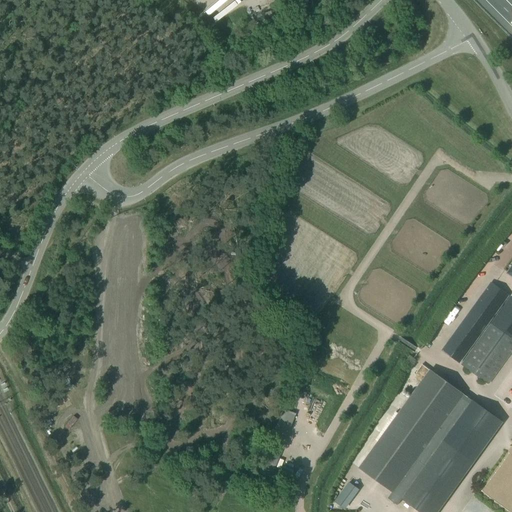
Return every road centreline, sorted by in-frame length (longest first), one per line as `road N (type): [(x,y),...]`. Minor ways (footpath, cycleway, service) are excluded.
road 1 (tertiary): [(83,172),(111,194),(135,195),(186,162),(332,107),(473,36)]
road 2 (tertiary): [(83,172),(128,138),(322,48),(381,0)]
road 3 (unknown): [(511,234),(434,344),(490,391),(511,365)]
road 4 (unclassified): [(0,334),(83,172)]
road 5 (unknown): [(490,391),(504,410),(503,435),(444,511)]
